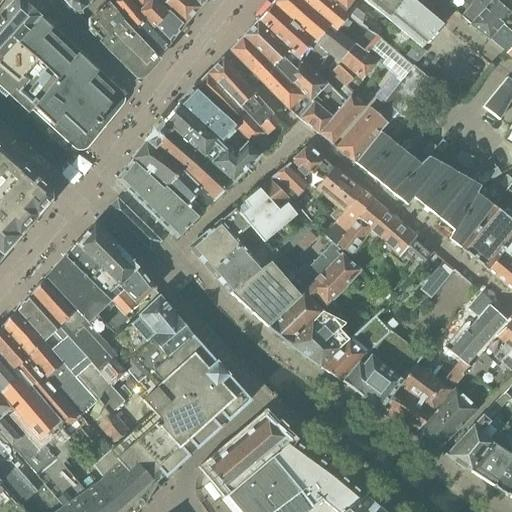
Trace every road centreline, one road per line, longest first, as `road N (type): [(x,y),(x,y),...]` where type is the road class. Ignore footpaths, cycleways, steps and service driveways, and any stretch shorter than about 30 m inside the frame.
road 1 (residential): [(511,307),(299,133),(174,252)]
road 2 (residential): [(492,511),(298,363),(174,252)]
road 3 (residential): [(174,252),(155,270),(162,284),(268,404)]
road 4 (residential): [(268,404),(395,511)]
road 5 (residential): [(198,511),(185,491),(190,468),(268,404)]
